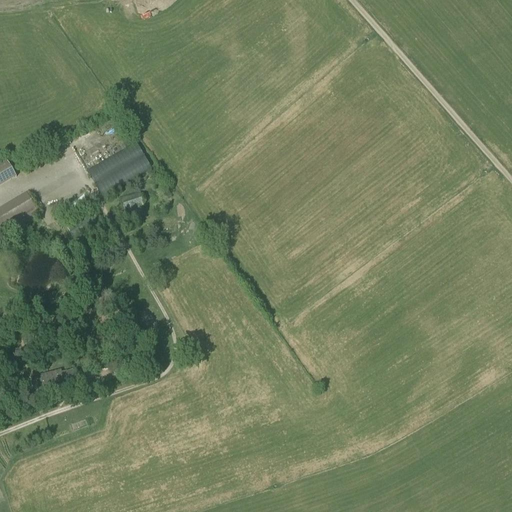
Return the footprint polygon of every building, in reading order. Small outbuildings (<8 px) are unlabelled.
[(109,154),(97,160),(88,163),(96,183),(110,177),(107,171),(114,168),(110,160),(112,160),(109,154)] [(0,188),(21,178),(16,169),(0,177),(0,188)] [(0,238),(37,216),(25,195),(0,210),(0,238)] [(143,207),(140,195),(119,202),(123,214),(143,207)] [(60,370),(31,378),(34,390),(42,387),(43,392),(54,389),(53,384),(63,382),(64,385),(69,384),(77,381),(74,370),(66,372),(65,371),(61,373),(60,370)]
